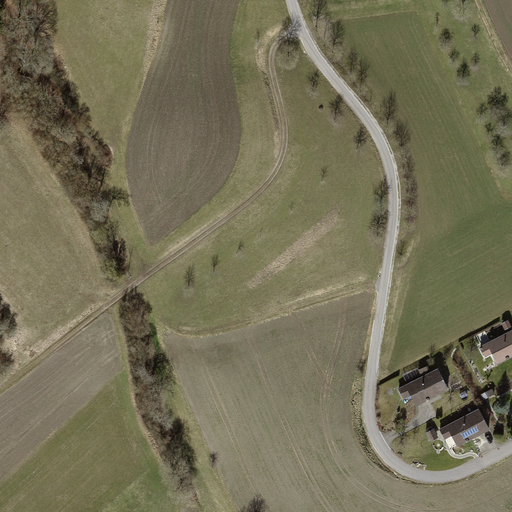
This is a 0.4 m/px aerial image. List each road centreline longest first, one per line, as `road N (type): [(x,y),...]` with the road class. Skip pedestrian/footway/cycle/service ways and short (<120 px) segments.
road 1 (track): [(301,28),(271,52),(285,144),(263,186),(0,376)]
road 2 (residential): [(385,279),(369,394),(371,425),(384,450),(419,474),(445,475),(511,446)]
road 3 (unclassified): [(291,0),(310,45),(386,155),(394,214),(385,279)]
road 4 (track): [(126,283),(165,418),(215,511)]
